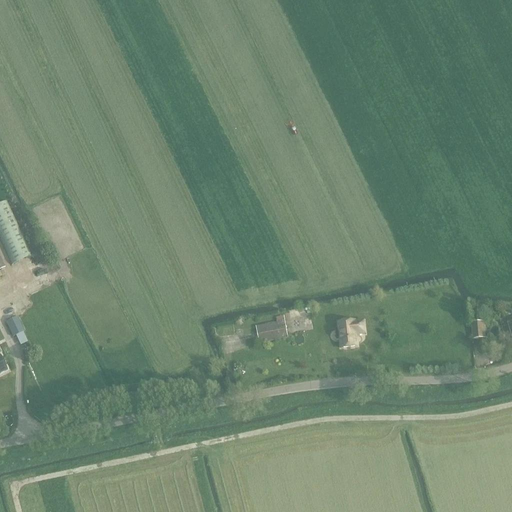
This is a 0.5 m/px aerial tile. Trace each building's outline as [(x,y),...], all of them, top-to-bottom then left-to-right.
[(0,234),(14,264),(33,255),(9,201),(0,205),(0,234)] [(17,317),(6,322),(13,337),(24,332),(17,317)] [(339,332),(335,332),(336,341),(340,340),(341,349),(357,347),(356,335),(365,334),(363,322),(355,323),(354,321),(338,323),(339,332)] [(285,322),(257,327),(260,343),(288,338),(285,322)] [(471,324),(473,339),(485,338),(483,323),(471,324)]
